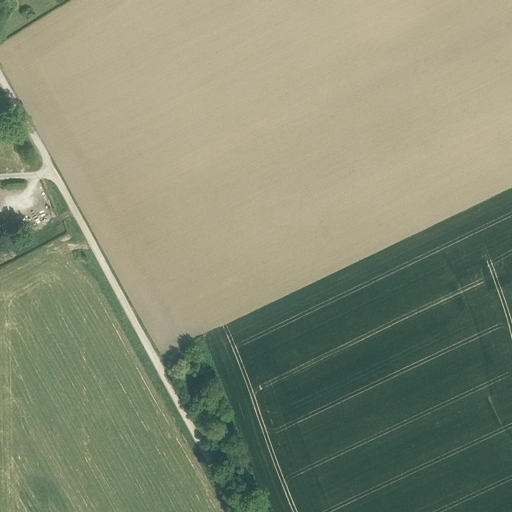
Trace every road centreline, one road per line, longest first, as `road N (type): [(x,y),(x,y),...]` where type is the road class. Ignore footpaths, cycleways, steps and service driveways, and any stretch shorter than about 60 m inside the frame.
road 1 (track): [(53,176),(240,511)]
road 2 (track): [(0,67),(53,176)]
